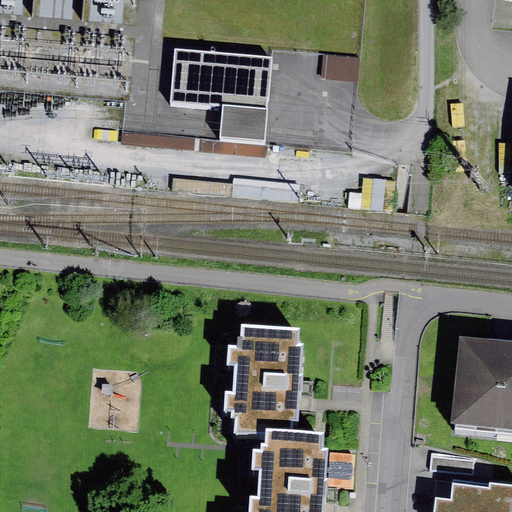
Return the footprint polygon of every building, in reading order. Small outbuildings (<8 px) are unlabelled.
[(0,0),(0,12),(22,15),(23,0),(0,0)] [(42,0),(41,16),(71,19),(73,0),(42,0)] [(91,0),(90,21),(120,25),(122,0),(91,0)] [(355,62),(325,60),(323,85),(353,87),(355,62)] [(273,72),(175,63),(171,114),(224,119),(222,151),(266,155),(273,72)] [(511,343),(461,339),(453,424),(511,429),(511,343)] [(272,348),(241,346),(240,368),(227,368),(226,390),(235,390),(234,413),(222,412),(220,437),(231,438),(230,455),(301,459),(307,350),(272,348)] [(324,511),(328,463),(265,459),(264,481),(254,481),(253,498),(263,499),(261,511),(324,511)] [(450,499),(436,498),(434,511),(511,511),(511,484),(489,483),(488,488),(483,487),(452,484),(450,499)]
